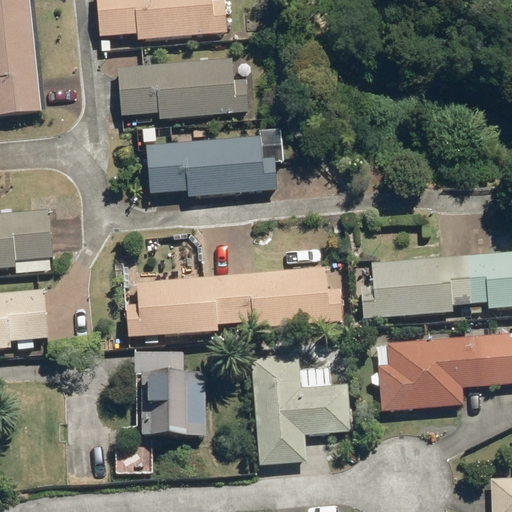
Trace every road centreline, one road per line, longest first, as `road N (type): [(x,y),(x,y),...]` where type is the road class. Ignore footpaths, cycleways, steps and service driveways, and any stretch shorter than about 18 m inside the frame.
road 1 (residential): [(91,206),(130,218),(423,197),(504,200)]
road 2 (residential): [(26,511),(404,484)]
road 3 (residential): [(79,162),(95,118),(85,0)]
